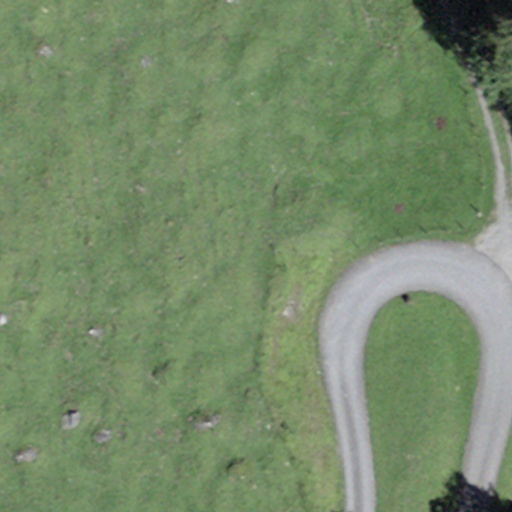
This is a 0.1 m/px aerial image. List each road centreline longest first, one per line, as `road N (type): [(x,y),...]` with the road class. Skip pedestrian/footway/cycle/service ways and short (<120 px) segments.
road 1 (track): [(459,511),(491,350),(478,305),(420,284),(376,284),(341,326),(336,390),(345,511)]
road 2 (track): [(478,305),(488,140),(451,0)]
